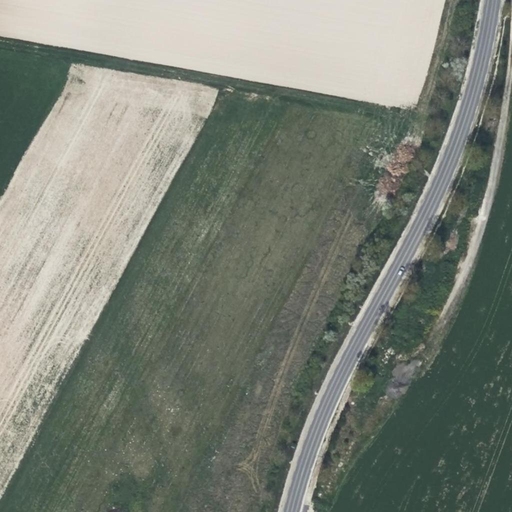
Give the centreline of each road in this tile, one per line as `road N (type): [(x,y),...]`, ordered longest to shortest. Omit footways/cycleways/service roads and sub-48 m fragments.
road 1 (secondary): [(492,0),(462,126),(436,194),(344,361),(290,511)]
road 2 (track): [(384,115),(0,45)]
road 3 (track): [(455,290),(486,210),(511,51)]
